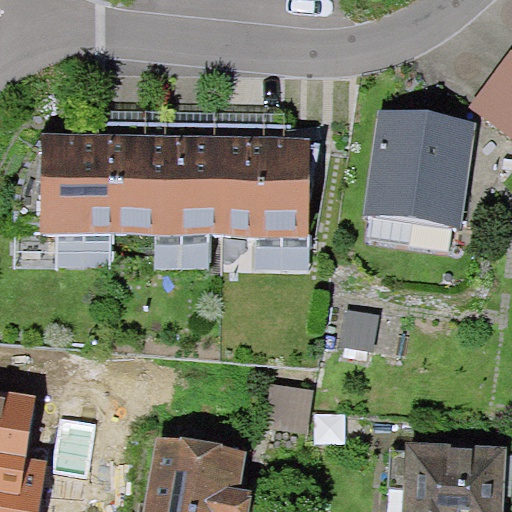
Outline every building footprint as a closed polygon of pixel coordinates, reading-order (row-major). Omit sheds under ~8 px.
[(511,62),(505,57),(462,112),(511,151),(511,62)] [(63,138),(26,138),(26,246),(50,246),(50,275),(94,275),(93,246),(150,246),(150,277),(197,277),(197,248),(248,248),(248,274),(302,274),(302,140),(281,140),(281,115),(63,115),(63,138)] [(459,131),(373,121),(361,222),(447,232),(459,131)] [(374,326),(342,319),(333,359),(366,366),(374,326)] [(34,399),(0,393),(0,511),(39,511),(47,461),(27,457),(34,399)] [(307,402),(268,401),(263,449),(303,451),(307,402)] [(495,511),(501,469),(394,456),(387,511),(495,511)] [(220,482),(145,465),(134,511),(225,511),(213,509),(220,482)]
